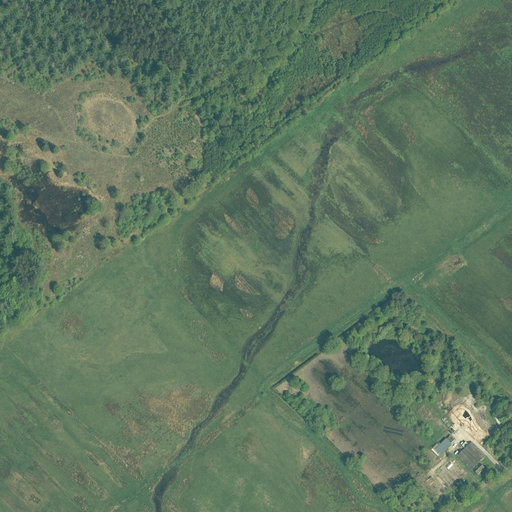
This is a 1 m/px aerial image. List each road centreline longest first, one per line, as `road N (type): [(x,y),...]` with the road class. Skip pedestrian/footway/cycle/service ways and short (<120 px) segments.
road 1 (track): [(238,160),(0,339)]
road 2 (track): [(449,0),(238,160)]
